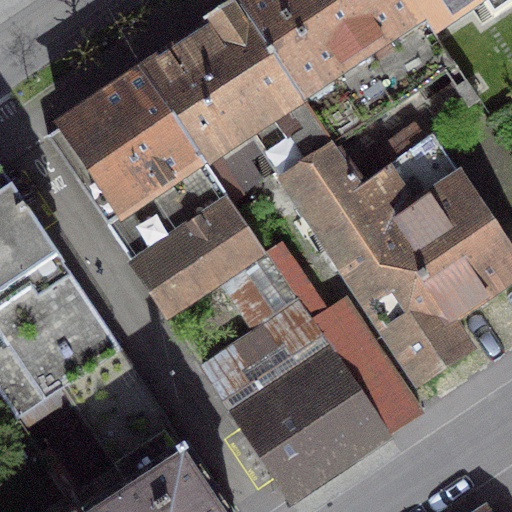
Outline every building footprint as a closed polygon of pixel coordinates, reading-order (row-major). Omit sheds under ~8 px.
[(249,0),(239,7),(331,146),(444,72),(468,106),(479,99),(434,32),(413,0),(249,0)] [(511,0),(413,0),(434,32),(481,0),(493,18),(511,4),(511,0)] [(331,146),(239,7),(144,71),(205,163),(251,133),(286,183),(335,151),(331,146)] [(205,163),(144,71),(47,136),(106,225),(168,184),(172,189),(149,205),(172,239),(133,265),(168,317),(218,284),(266,253),(205,163)] [(335,151),(286,183),(418,383),(468,349),(450,320),(511,277),(511,256),(431,135),(359,187),(335,151)] [(0,174),(0,391),(17,418),(64,387),(118,351),(0,174)] [(201,367),(288,499),(388,433),(353,381),(266,253),(218,284),(252,330),(201,367)] [(226,511),(118,351),(64,387),(130,483),(86,511),(226,511)] [(388,433),(419,412),(385,360),(353,381),(388,433)]
